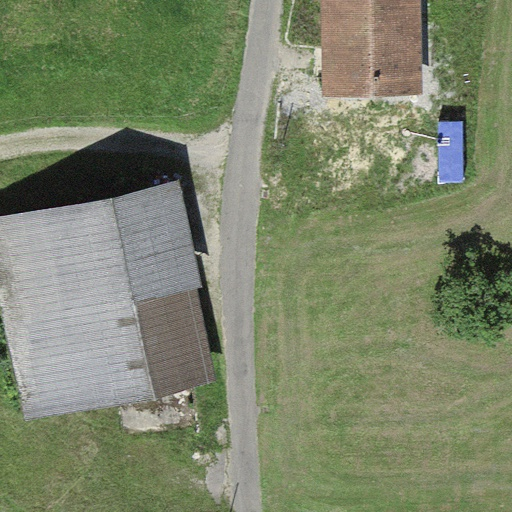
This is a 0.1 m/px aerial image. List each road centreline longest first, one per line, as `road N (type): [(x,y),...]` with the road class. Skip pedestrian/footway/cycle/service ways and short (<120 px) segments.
road 1 (track): [(274,0),(249,139),(245,445),(253,511)]
road 2 (track): [(0,162),(56,145),(249,139)]
